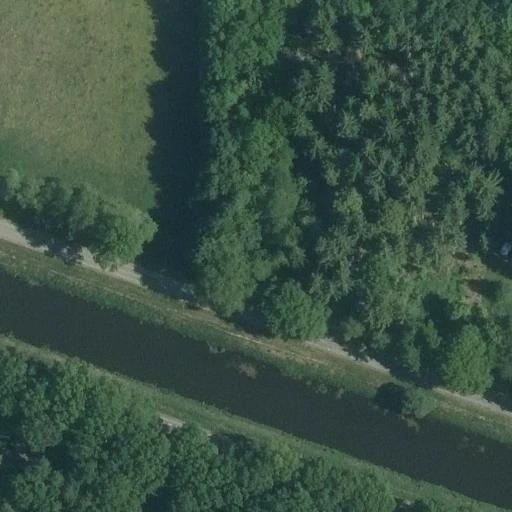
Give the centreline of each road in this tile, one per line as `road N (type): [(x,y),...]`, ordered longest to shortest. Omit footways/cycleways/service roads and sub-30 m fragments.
road 1 (unclassified): [(511,409),(0,232)]
road 2 (tertiary): [(393,511),(0,374)]
